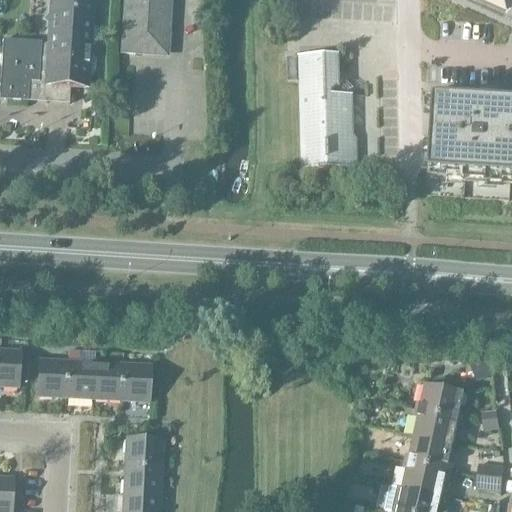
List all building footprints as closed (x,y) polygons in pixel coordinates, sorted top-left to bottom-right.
[(0,85),(0,101),(28,103),(29,95),(48,97),(48,85),(69,86),(69,89),(78,90),(78,87),(87,87),(88,77),(91,77),(95,73),(96,61),(92,56),(89,56),(89,48),(93,48),(97,44),(98,32),(94,28),(91,27),(92,0),(52,0),(50,46),(41,45),(41,44),(3,42),(0,85)] [(125,0),(122,55),(135,55),(135,53),(167,55),(170,0),(125,0)] [(482,0),(506,11),(510,0),(482,0)] [(299,58),(302,170),(354,168),(352,97),(347,97),(346,92),(341,87),(339,87),(338,57),(299,58)] [(436,93),(431,180),(511,185),(511,101),(510,102),(510,101),(510,100),(509,99),(508,98),(507,98),(506,97),(495,97),(494,97),(493,97),(492,98),(491,99),(491,100),(491,101),(470,99),(471,95),(436,93)] [(0,353),(0,389),(19,390),(20,355),(0,353)] [(38,398),(66,400),(68,365),(40,363),(38,398)] [(66,400),(94,401),(95,366),(68,365),(66,400)] [(94,401),(121,402),(123,368),(95,366),(94,401)] [(123,368),(121,402),(149,404),(151,369),(123,368)] [(443,410),(461,414),(461,413),(465,394),(447,390),(448,386),(445,381),(437,379),(433,382),(432,387),(427,386),(423,405),(419,404),(416,418),(420,419),(420,418),(440,423),(443,410)] [(420,419),(416,438),(454,446),(458,427),(463,428),(466,415),(461,413),(461,414),(443,410),(440,423),(420,418),(420,419)] [(483,424),(499,422),(498,413),(482,415),(483,424)] [(500,431),(499,422),(483,424),(484,433),(500,431)] [(432,461),(450,465),(450,464),(454,446),(416,438),(411,456),(408,456),(405,470),(408,471),(409,470),(429,474),(432,461)] [(127,441),(126,469),(161,470),(162,443),(127,441)] [(456,466),(450,464),(450,465),(432,461),(429,474),(409,470),(408,471),(404,489),(443,497),(447,479),(453,480),(456,466)] [(480,466),(478,480),(504,482),(505,469),(480,466)] [(126,469),(125,496),(159,498),(161,470),(126,469)] [(502,496),(503,493),(504,482),(478,480),(477,493),(502,496)] [(0,481),(0,511),(11,511),(13,482),(0,481)] [(445,511),(446,509),(441,507),(443,497),(404,489),(392,487),(386,511),(445,511)] [(125,496),(123,511),(158,511),(159,498),(125,496)]
